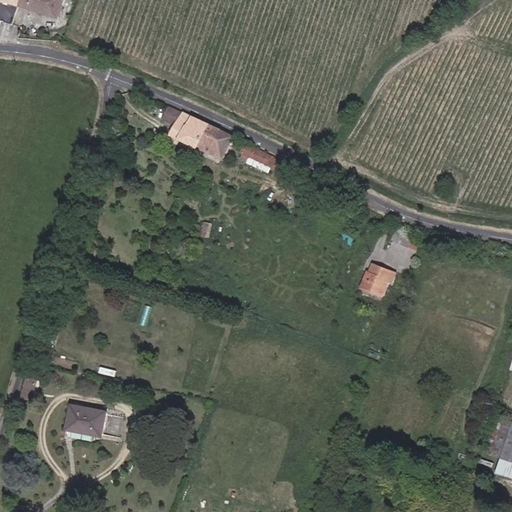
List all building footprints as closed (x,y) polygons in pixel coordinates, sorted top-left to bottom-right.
[(0,0),(0,12),(14,16),(19,0),(0,0)] [(59,4),(45,0),(19,0),(14,16),(53,26),(59,4)] [(210,124),(185,112),(174,136),(199,148),(210,124)] [(236,137),(210,124),(199,148),(201,149),(225,160),(236,137)] [(255,158),(258,149),(250,146),(246,154),(255,158)] [(270,164),(274,156),(273,156),(258,149),(255,158),(270,164)] [(285,172),(289,163),(274,156),(270,164),(285,172)] [(409,248),(414,237),(399,230),(394,242),(409,248)] [(369,265),(366,277),(376,280),(379,268),(369,265)] [(392,272),(379,268),(376,280),(366,277),(361,294),(381,300),(387,282),(389,283),(392,272)] [(35,391),(38,383),(30,380),(27,389),(35,391)] [(66,423),(72,424),(93,429),(102,431),(108,406),(73,398),(66,423)] [(511,422),(505,419),(492,453),(511,460),(511,422)] [(93,429),(72,424),(70,431),(91,437),(93,429)]
